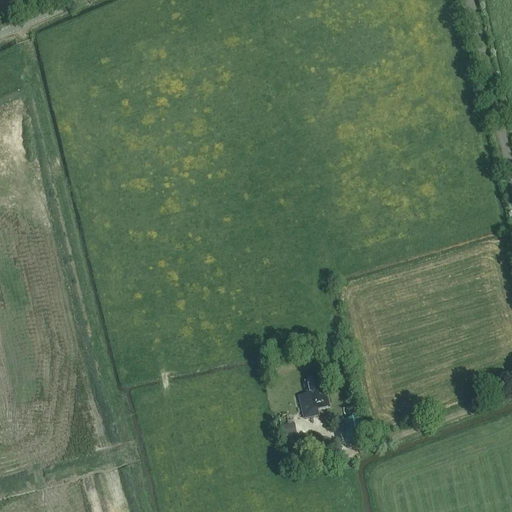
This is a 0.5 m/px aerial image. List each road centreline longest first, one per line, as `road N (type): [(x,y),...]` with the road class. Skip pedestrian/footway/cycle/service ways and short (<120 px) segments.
road 1 (unclassified): [(511,201),(467,0)]
road 2 (track): [(511,396),(359,451)]
